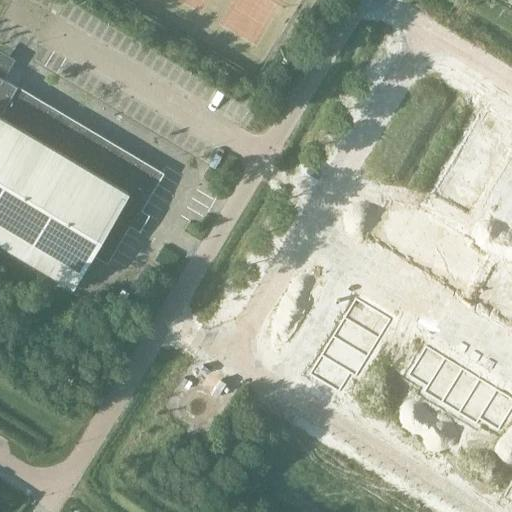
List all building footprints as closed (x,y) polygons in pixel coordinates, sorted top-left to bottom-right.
[(0,76),(0,243),(70,285),(88,254),(105,264),(127,226),(138,231),(148,215),(140,211),(162,173),(0,76)] [(452,108),(447,117),(457,124),(463,114),(452,108)] [(511,130),(485,114),(473,134),(503,152),(511,137),(511,130)] [(447,117),(441,127),(451,133),(457,124),(447,117)] [(473,134),(462,152),(492,171),(503,152),(473,134)] [(429,145),(424,155),(434,161),(440,152),(429,145)] [(462,152),(450,171),(480,190),(492,171),(462,152)] [(424,155),(418,164),(428,171),(434,161),(424,155)] [(318,171),(308,165),(304,171),(314,177),(318,171)] [(450,171),(439,191),(468,209),(480,190),(450,171)] [(416,186),(409,196),(419,202),(425,192),(416,186)] [(433,197),(427,207),(436,213),(443,202),(433,197)] [(443,202),(436,213),(446,219),(452,208),(443,202)] [(392,206),(374,236),(391,247),(409,217),(392,206)] [(409,217),(391,247),(409,258),(430,223),(413,212),(409,217)] [(468,218),(461,228),(471,234),(477,224),(468,218)] [(430,223),(409,258),(426,268),(448,233),(430,223)] [(477,224),(471,234),(480,240),(487,229),(477,224)] [(448,233),(426,268),(444,279),(462,249),(466,244),(448,233)] [(462,249),(444,279),(461,290),(479,260),(462,249)] [(511,279),(496,269),(477,299),(495,310),(511,281),(511,279)] [(511,281),(495,310),(511,320),(511,281)] [(354,298),(342,317),(377,339),(389,319),(354,298)] [(342,317),(331,336),(366,357),(377,339),(342,317)] [(331,336),(319,355),(349,374),(354,377),(366,357),(331,336)] [(398,338),(392,348),(403,354),(408,345),(398,338)] [(424,346),(406,376),(425,387),(422,392),(422,393),(444,358),(424,346)] [(392,348),(386,357),(397,364),(403,354),(392,348)] [(319,355),(307,374),(337,392),(349,374),(319,355)] [(444,358),(422,393),(439,403),(461,368),(444,358)] [(461,368),(439,403),(457,414),(478,379),(461,368)] [(376,376),(370,386),(380,392),(386,383),(376,376)] [(478,379),(457,414),(474,424),(495,389),(478,379)] [(370,386),(364,395),(375,402),(380,392),(370,386)] [(511,399),(495,389),(474,424),(474,425),(478,419),(496,431),(511,405),(511,399)] [(402,404),(396,414),(405,420),(412,410),(402,404)] [(419,414),(413,425),(423,430),(429,420),(419,414)] [(429,420),(423,430),(432,436),(438,426),(429,420)] [(259,454),(247,474),(264,485),(273,469),(287,478),(308,444),(287,431),(269,460),(259,454)] [(454,435),(448,446),(457,452),(464,441),(454,435)] [(464,441),(457,452),(467,457),(473,447),(464,441)] [(308,444),(287,478),(300,486),(291,501),(308,511),(320,491),(310,485),(328,456),(308,444)] [(499,452),(494,461),(504,468),(510,458),(499,452)] [(494,461),(488,471),(498,477),(504,468),(494,461)] [(331,498),(322,511),(364,511),(379,487),(359,475),(341,504),(331,498)] [(379,487),(364,511),(392,511),(400,500),(379,487)]
